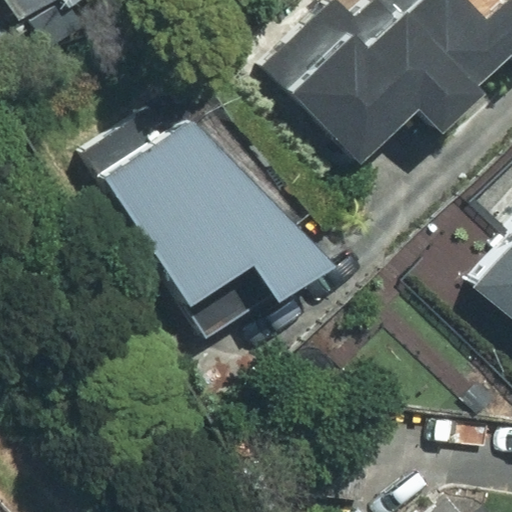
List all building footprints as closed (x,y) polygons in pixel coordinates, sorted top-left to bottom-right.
[(62,0),(0,0),(0,3),(10,20),(40,0),(44,0),(50,8),(62,0)] [(461,90),(498,57),(509,68),(511,65),(511,0),(497,0),(476,20),(457,0),(357,0),(343,12),(332,0),(324,0),(252,65),(342,165),(401,111),(424,136),(467,97),(461,90)] [(315,267),(293,234),(179,120),(165,130),(147,104),(75,153),(204,343),(315,267)] [(370,419),(286,407),(274,493),(357,505),(370,419)] [(491,511),(447,511),(431,493),(407,511),(491,511),(492,511),(491,511)]
